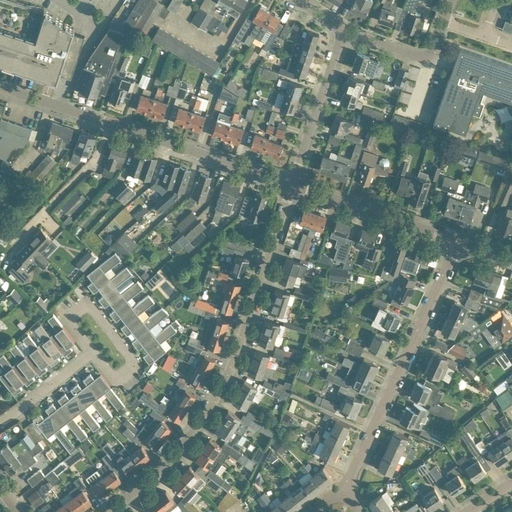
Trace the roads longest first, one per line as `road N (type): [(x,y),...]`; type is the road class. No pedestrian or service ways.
road 1 (residential): [(108,511),(185,443),(225,374),(292,186)]
road 2 (residential): [(340,490),(459,241)]
road 3 (residential): [(110,125),(292,186)]
road 4 (residential): [(292,186),(459,241)]
road 5 (residential): [(4,254),(92,163),(110,125)]
road 6 (residential): [(91,350),(113,379),(133,364),(86,303),(66,318)]
road 7 (residential): [(292,186),(342,32)]
road 8 (residential): [(442,23),(432,51),(418,58),(342,32)]
